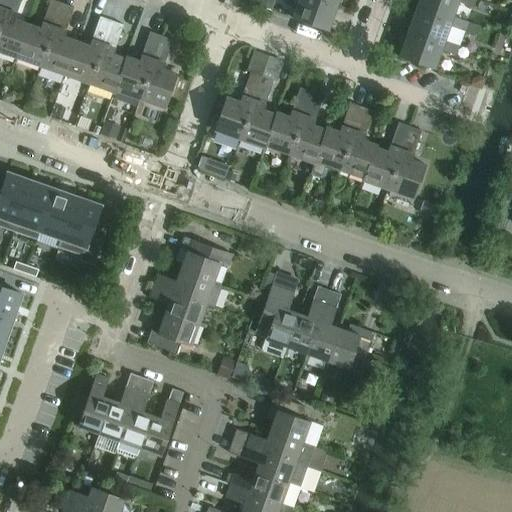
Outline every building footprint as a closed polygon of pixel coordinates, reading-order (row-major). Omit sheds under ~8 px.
[(0,52),(16,58),(28,26),(15,21),(22,0),(8,0),(0,25),(0,52)] [(0,0),(0,25),(8,0),(0,0)] [(329,31),(338,6),(319,0),(300,0),(293,19),(329,31)] [(483,1),(480,0),(419,0),(417,9),(452,21),(453,18),(459,3),(480,10),(483,1)] [(40,67),(62,5),(51,1),(41,30),(28,26),(16,58),(40,67)] [(65,76),(77,44),(63,39),(74,9),(62,5),(40,67),(65,76)] [(480,27),(453,18),(452,21),(417,9),(409,32),(444,45),(445,41),(450,27),(477,36),(480,27)] [(91,81),(112,23),(100,18),(90,48),(77,44),(65,76),(90,85),(91,81)] [(118,81),(127,58),(126,58),(125,61),(112,56),(123,26),(112,23),(91,81),(90,85),(115,94),(116,91),(115,91),(118,81)] [(459,46),(445,41),(444,45),(409,32),(400,57),(435,70),(442,51),(456,56),(459,46)] [(139,100),(162,37),(150,33),(139,63),(127,58),(118,81),(115,91),(116,91),(139,100)] [(162,37),(139,100),(165,109),(176,76),(162,71),(172,41),(162,37)] [(261,81),(262,78),(250,74),(240,103),(226,98),(214,132),(240,141),(261,81)] [(471,80),(469,86),(481,90),(485,79),(478,76),(471,80)] [(265,146),(277,114),(275,113),(275,116),(263,112),(273,82),(262,78),(261,81),(240,141),(265,150),(266,146),(265,146)] [(289,155),(312,93),(300,89),(290,119),(277,114),(265,146),(266,146),(289,155)] [(314,164),(327,130),(326,129),(325,131),(313,127),(323,97),(312,93),(289,155),(314,164)] [(2,101),(2,102),(10,105),(10,104),(13,97),(5,94),(2,101)] [(27,110),(38,114),(41,105),(30,101),(27,110)] [(339,170),(361,109),(350,105),(340,134),(327,130),(314,164),(310,176),(321,180),(325,177),(329,166),(339,170)] [(376,149),(377,149),(377,148),(363,142),(373,113),(361,109),(339,170),(364,179),(363,181),(364,181),(376,149)] [(105,122),(100,135),(116,141),(121,127),(105,122)] [(388,190),(411,128),(399,124),(389,154),(377,149),(376,149),(364,181),(388,190)] [(96,126),(93,134),(98,136),(101,127),(96,126)] [(411,128),(388,190),(413,199),(425,166),(411,162),(422,132),(411,128)] [(142,137),(139,147),(154,151),(157,141),(142,137)] [(220,163),(215,176),(225,180),(230,167),(220,163)] [(0,223),(12,228),(30,178),(4,169),(0,180),(0,223)] [(229,173),(226,181),(234,184),(237,176),(229,173)] [(30,178),(12,228),(37,236),(39,230),(54,186),(30,178)] [(54,186),(39,230),(63,238),(77,194),(54,186)] [(77,194),(63,238),(59,247),(81,255),(80,259),(94,264),(103,239),(93,235),(104,203),(77,194)] [(424,201),(420,213),(437,219),(441,207),(424,201)] [(215,284),(222,265),(229,268),(234,255),(186,238),(178,260),(185,262),(181,272),(215,284)] [(15,261),(13,268),(24,272),(27,265),(15,261)] [(27,265),(24,272),(35,276),(37,268),(27,265)] [(223,287),(215,284),(181,272),(178,281),(159,275),(155,286),(208,305),(215,308),(223,287)] [(259,327),(256,333),(268,337),(266,340),(265,339),(262,350),(263,353),(282,359),(286,347),(299,314),(289,310),(291,304),(295,293),(290,291),(273,286),(276,277),(269,274),(264,289),(271,291),(269,296),(259,327)] [(0,314),(14,319),(23,293),(0,284),(0,314)] [(200,325),(208,305),(155,286),(151,298),(170,304),(166,313),(200,325)] [(299,314),(286,347),(287,348),(289,348),(307,355),(331,291),(330,291),(319,286),(308,317),(299,314)] [(331,291),(307,355),(329,362),(340,328),(332,325),(342,295),(331,291)] [(192,347),(200,325),(166,313),(163,323),(156,321),(148,343),(178,354),(182,343),(192,347)] [(0,314),(0,337),(6,340),(14,319),(0,314)] [(340,328),(329,362),(361,373),(375,333),(362,329),(360,335),(340,328)] [(379,336),(377,345),(385,347),(388,339),(379,336)] [(224,358),(217,376),(230,380),(231,378),(237,362),(224,358)] [(119,442),(142,377),(132,374),(121,403),(111,400),(99,434),(119,442)] [(99,434),(111,400),(103,397),(109,379),(97,375),(78,427),(99,434)] [(140,449),(152,415),(144,412),(155,382),(142,377),(119,442),(115,453),(135,461),(139,449),(140,449)] [(172,392),(169,400),(178,404),(179,404),(183,393),(173,389),(172,392)] [(321,399),(321,400),(321,401),(321,402),(321,403),(322,403),(322,404),(323,404),(323,405),(324,405),(325,405),(326,406),(327,406),(328,406),(329,405),(330,405),(331,405),(331,404),(332,404),(332,403),(333,403),(333,402),(333,401),(333,400),(333,399),(333,398),(333,397),(333,396),(332,396),(332,395),(331,394),(330,394),(330,393),(329,393),(328,393),(327,393),(326,393),(325,393),(324,394),(323,394),(322,395),(322,396),(321,396),(321,397),(321,398),(321,399)] [(271,432),(314,447),(321,427),(320,424),(301,418),(304,409),(275,399),(266,422),(273,424),(271,432)] [(152,415),(140,449),(162,457),(181,405),(179,404),(178,404),(169,400),(168,400),(161,418),(152,415)] [(314,447),(271,432),(268,440),(237,429),(233,442),(307,468),(314,447)] [(300,488),(307,468),(233,442),(229,453),(260,463),(256,473),(300,488)] [(88,468),(86,476),(98,480),(101,472),(88,468)] [(293,508),(300,488),(256,473),(254,480),(235,474),(230,486),(293,508)] [(26,499),(29,490),(9,484),(6,492),(26,499)] [(291,511),(293,508),(230,486),(226,498),(245,504),(242,511),(291,511)] [(67,501),(97,511),(121,511),(126,499),(92,487),(89,496),(71,490),(67,501)] [(97,511),(67,501),(63,511),(97,511)]
